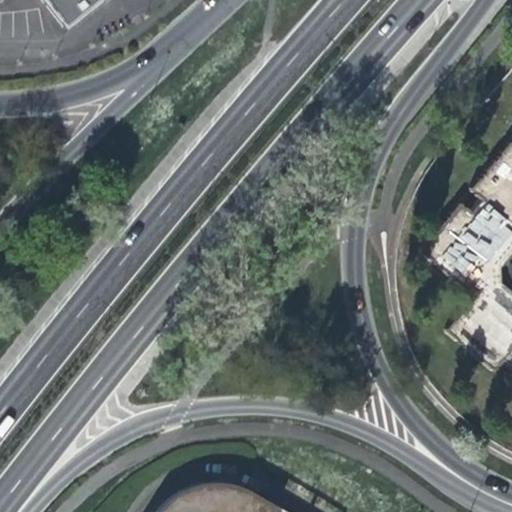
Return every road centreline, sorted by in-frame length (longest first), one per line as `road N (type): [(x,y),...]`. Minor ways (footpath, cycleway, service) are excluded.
road 1 (primary): [(0,497),(414,0)]
road 2 (primary): [(353,0),(0,411)]
road 3 (primary): [(452,476),(385,385),(360,327),(346,236),(372,145),(476,0)]
road 4 (primary): [(25,511),(122,426),(240,404),(357,427),(452,476)]
road 5 (residential): [(179,38),(0,222)]
road 6 (unclassified): [(179,38),(60,96),(0,101)]
